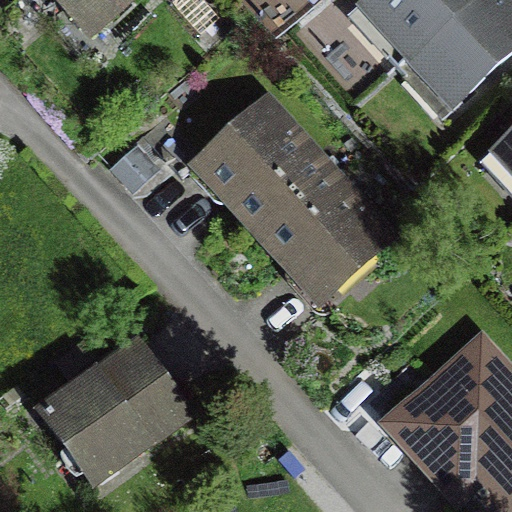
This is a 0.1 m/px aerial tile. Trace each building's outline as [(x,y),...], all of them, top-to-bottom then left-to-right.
[(162,0),(25,0),(85,67),(162,0)] [(373,0),(349,22),(395,73),(476,0),(373,0)] [(511,72),(511,5),(507,0),(476,0),(395,73),(447,131),(511,72)] [(190,180),(252,248),(331,178),(269,110),(190,180)] [(511,137),(483,163),(511,194),(511,137)] [(389,243),(331,178),(252,248),(311,313),(389,243)] [(511,511),(511,377),(489,354),(385,453),(441,511),(511,511)] [(140,355),(40,416),(87,491),(186,430),(140,355)]
